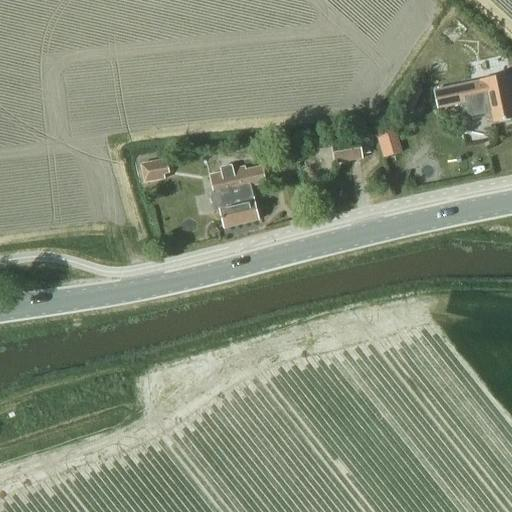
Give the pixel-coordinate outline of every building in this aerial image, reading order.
[(492,113),(494,123),(511,119),(511,100),(511,97),(511,79),(511,74),(480,80),(481,81),(434,91),(438,109),(466,103),(468,114),(472,117),(492,113)] [(383,158),(403,153),(395,125),(375,130),(383,158)] [(331,139),(335,163),(363,158),(360,134),(331,139)] [(326,140),(316,142),(317,151),(328,149),(326,140)] [(170,172),(167,159),(142,164),(145,182),(166,178),(165,173),(170,172)] [(209,176),(214,193),(210,194),(214,212),(220,211),(224,229),(259,220),(251,187),(266,183),(262,167),(246,171),(245,167),(209,176)]
